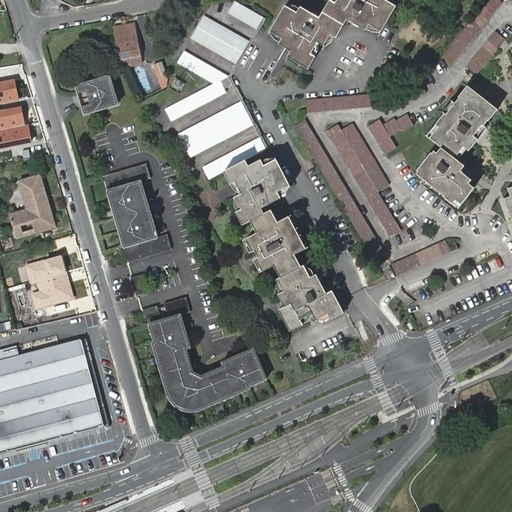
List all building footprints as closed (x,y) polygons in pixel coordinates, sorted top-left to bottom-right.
[(237,0),(229,12),(257,29),(258,28),(264,16),(237,0)] [(294,46),(292,50),(289,55),(308,67),(316,55),(311,51),(317,41),(323,44),(332,31),(338,35),(348,17),(366,28),(370,22),(381,28),(396,3),(391,0),(333,0),(333,1),(332,0),(329,0),(319,17),(300,6),(299,6),(297,10),(287,4),(271,30),(283,37),(280,42),(287,47),(289,43),(294,46)] [(503,3),(499,0),(488,0),(443,55),(454,64),(503,3)] [(250,41),(204,14),(196,27),(198,28),(193,38),(237,64),(250,41)] [(114,27),(120,60),(141,56),(134,24),(114,27)] [(496,32),(465,68),(475,76),(505,39),(496,32)] [(213,83),(166,108),(173,120),(229,91),(226,86),(235,82),(231,75),(186,49),(179,62),(214,83),(213,83)] [(169,88),(169,78),(168,76),(163,63),(155,66),(164,90),(169,88)] [(77,86),(85,114),(119,105),(111,76),(77,86)] [(15,79),(0,82),(0,103),(20,100),(15,79)] [(427,93),(424,83),(420,83),(390,93),(306,101),(307,112),(393,104),(427,93)] [(474,136),(483,125),(497,108),(485,100),(467,86),(459,95),(461,96),(455,104),(454,103),(445,114),(443,117),(441,116),(434,125),(437,128),(428,138),(440,147),(455,158),(464,147),(467,150),(469,151),(478,139),(474,136)] [(243,99),(179,132),(192,157),(256,123),(243,99)] [(445,114),(454,103),(451,102),(443,112),(445,114)] [(22,106),(0,109),(0,130),(26,125),(22,106)] [(368,127),(385,155),(396,148),(390,138),(401,132),(402,133),(414,126),(407,115),(395,121),(394,120),(383,126),(379,120),(368,127)] [(294,126),(378,265),(389,259),(306,119),(294,126)] [(29,124),(26,125),(0,130),(0,149),(33,143),(29,124)] [(330,137),(390,236),(400,230),(377,193),(389,186),(352,124),(330,137)] [(426,136),(428,138),(437,128),(434,125),(426,136)] [(486,128),(483,125),(474,136),(478,139),(486,128)] [(275,196),(277,200),(283,197),(280,190),(292,184),(278,158),(266,164),(263,158),(251,165),(248,158),(270,146),(264,135),(205,167),(211,178),(225,170),(232,184),(237,181),(243,194),(237,197),(243,209),(238,213),(244,225),(252,221),(258,234),(248,239),(251,245),(256,243),(259,250),(257,251),(261,257),(258,258),(263,269),(276,262),(282,274),(278,276),(284,288),(278,291),(285,304),(280,307),(292,329),(304,323),(301,317),(313,311),(315,317),(317,320),(330,313),(333,318),(345,311),(333,289),(328,292),(325,285),(320,289),(317,283),(322,280),(318,272),(311,275),(304,262),(301,263),(295,251),(307,245),(298,228),(293,230),(289,224),(294,222),(291,216),(279,222),(272,209),(265,213),(263,208),(269,204),(267,200),(275,196)] [(465,166),(458,161),(455,158),(440,147),(435,154),(460,173),(465,166)] [(458,161),(467,150),(464,147),(455,158),(458,161)] [(460,173),(435,154),(432,152),(430,155),(429,154),(415,171),(417,173),(415,175),(444,196),(442,198),(450,205),(452,203),(454,200),(461,205),(475,188),(469,184),(470,181),(460,173)] [(119,211),(122,225),(123,226),(118,227),(122,240),(127,239),(129,246),(124,247),(129,262),(173,250),(169,235),(159,238),(142,181),(151,178),(147,162),(103,176),(108,190),(112,189),(115,197),(110,199),(114,212),(119,211)] [(39,176),(19,181),(27,210),(10,215),(17,237),(54,226),(39,176)] [(511,188),(506,191),(508,196),(502,199),(511,221),(511,220),(511,188)] [(459,208),(461,205),(454,200),(452,203),(459,208)] [(117,226),(122,225),(119,211),(114,212),(117,226)] [(298,228),(294,222),(289,224),(293,230),(298,228)] [(12,237),(0,241),(0,246),(4,257),(18,251),(12,237)] [(444,241),(393,265),(398,277),(458,249),(453,240),(445,243),(444,241)] [(256,243),(251,245),(254,252),(257,251),(259,250),(256,243)] [(62,255),(25,265),(37,309),(74,299),(62,255)] [(132,277),(137,295),(147,293),(142,275),(132,277)] [(325,285),(322,280),(317,283),(320,289),(325,285)] [(184,375),(194,371),(187,350),(192,348),(184,323),(195,320),(190,306),(167,313),(168,316),(161,318),(160,315),(145,319),(149,334),(153,333),(158,351),(154,352),(163,381),(167,380),(171,396),(173,400),(174,401),(174,402),(175,402),(175,403),(175,404),(176,404),(176,405),(177,405),(177,406),(178,406),(178,407),(179,407),(180,408),(181,408),(182,408),(183,409),(184,409),(185,409),(186,409),(187,410),(188,410),(188,409),(189,409),(190,409),(191,409),(192,408),(205,403),(207,407),(221,401),(220,397),(235,391),(243,387),(244,391),(251,388),(249,384),(266,376),(253,349),(242,354),(241,351),(222,361),(223,364),(201,375),(204,384),(189,390),(184,375)] [(304,323),(315,317),(313,311),(301,317),(304,323)] [(0,331),(10,330),(8,323),(0,324),(0,331)] [(0,451),(105,424),(82,339),(15,357),(0,360),(0,451)] [(0,349),(0,360),(15,357),(14,351),(12,346),(0,349)] [(201,375),(194,371),(184,375),(189,390),(204,384),(201,375)] [(167,380),(163,381),(167,397),(171,396),(167,380)] [(221,401),(236,394),(235,391),(220,397),(221,401)] [(192,413),(207,407),(205,403),(192,408),(191,409),(190,409),(189,409),(188,409),(188,410),(187,410),(186,409),(185,409),(184,409),(183,409),(182,408),(181,408),(180,408),(179,407),(178,407),(178,406),(177,406),(177,405),(176,405),(176,404),(175,404),(175,403),(175,402),(174,402),(174,401),(173,400),(171,396),(167,397),(170,406),(173,409),(176,412),(179,414),(182,414),(186,414),(188,414),(192,413)] [(109,511),(128,504),(126,500),(99,511),(109,511)]
